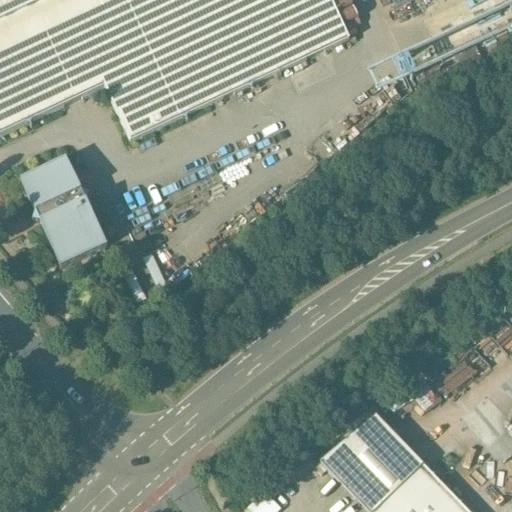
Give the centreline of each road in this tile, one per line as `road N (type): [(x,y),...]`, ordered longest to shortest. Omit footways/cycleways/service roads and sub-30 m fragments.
road 1 (secondary): [(511,204),(349,300),(130,476)]
road 2 (residential): [(130,476),(0,319)]
